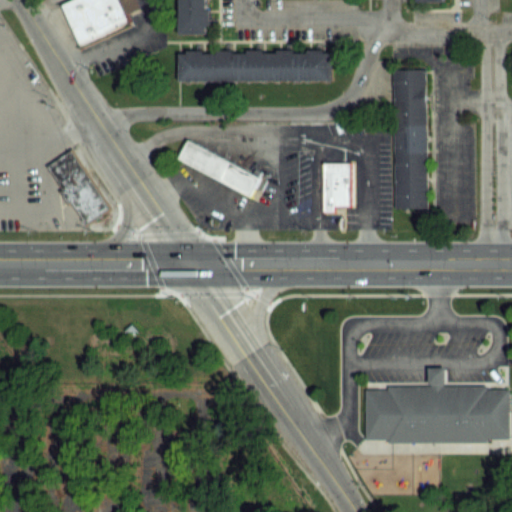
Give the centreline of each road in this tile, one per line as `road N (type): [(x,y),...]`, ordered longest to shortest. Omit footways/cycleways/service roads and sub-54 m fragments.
road 1 (tertiary): [(352,511),(17,0)]
road 2 (secondary): [(366,265),(0,267)]
